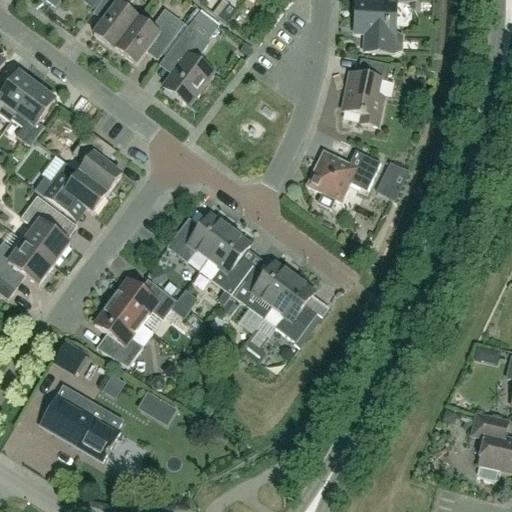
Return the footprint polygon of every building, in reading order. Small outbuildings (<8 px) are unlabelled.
[(102,24),(92,38),(113,53),(114,52),(136,22),(124,12),(133,0),(102,0),(96,9),(107,18),(102,24)] [(231,0),(226,7),(217,20),(226,27),(235,14),(233,12),(241,0),(251,0),(258,4),(261,0),(231,0)] [(395,35),(393,35),(394,5),(414,2),(413,0),(387,0),(388,3),(355,1),(353,35),(364,36),(363,54),(396,56),(401,54),(401,39),(395,35)] [(136,22),(114,52),(135,68),(145,55),(149,49),(160,57),(182,27),(163,13),(149,31),(136,22)] [(187,29),(160,64),(173,73),(170,78),(161,90),(187,109),(212,76),(195,62),(208,45),(206,44),(217,30),(197,15),(187,29)] [(375,99),(378,84),(385,85),(389,68),(359,62),(355,78),(348,76),(340,114),(360,118),(358,126),(376,130),(382,100),(375,99)] [(14,117),(35,90),(16,76),(0,97),(0,119),(8,125),(10,123),(14,117)] [(14,117),(10,123),(20,131),(14,139),(22,145),(53,104),(35,90),(14,117)] [(101,137),(119,147),(130,129),(112,118),(101,137)] [(77,176),(105,197),(120,178),(104,167),(114,154),(87,134),(70,157),(84,167),(77,176)] [(10,169),(26,179),(42,155),(26,144),(10,169)] [(306,188),(321,195),(316,204),(317,207),(327,212),(330,211),(334,202),(339,204),(348,186),(365,194),(379,166),(354,154),(347,168),(322,156),(306,188)] [(91,217),(105,197),(77,176),(63,166),(49,185),(43,180),(33,193),(75,225),(84,212),(91,217)] [(22,245),(52,268),(68,247),(55,237),(66,223),(35,200),(19,222),(32,232),(22,245)] [(182,228),(165,251),(185,266),(194,254),(206,263),(229,233),(209,218),(199,231),(194,237),(182,228)] [(229,233),(206,263),(197,275),(229,298),(246,276),(234,267),(249,248),(229,233)] [(0,298),(2,300),(19,276),(24,279),(37,289),(52,268),(22,245),(14,256),(1,246),(0,247),(0,298)] [(246,276),(229,298),(248,312),(238,326),(251,336),(270,311),(293,281),(273,266),(259,285),(246,276)] [(270,311),(262,322),(274,331),(294,346),(311,324),(299,315),(304,308),(313,295),(293,281),(270,311)] [(126,283),(109,305),(140,328),(150,315),(161,324),(175,305),(146,283),(138,293),(126,283)] [(13,292),(7,300),(23,311),(28,303),(13,292)] [(140,328),(109,305),(93,328),(105,337),(94,352),(126,371),(141,350),(130,342),(140,328)] [(187,314),(175,305),(169,313),(181,322),(187,314)] [(63,345),(50,366),(72,379),(85,358),(63,345)] [(56,399),(39,428),(100,464),(118,435),(116,433),(121,425),(96,410),(91,419),(75,410),(80,401),(61,390),(56,399)] [(497,483),(499,473),(511,476),(511,442),(503,440),(506,425),(475,418),(470,438),(483,441),(474,477),(478,481),(494,485),(497,483)]
